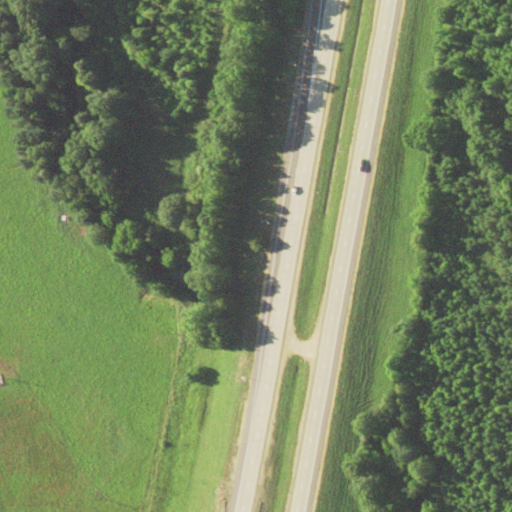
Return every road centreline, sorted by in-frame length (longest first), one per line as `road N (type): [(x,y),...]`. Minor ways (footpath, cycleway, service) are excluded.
road 1 (motorway): [(293,511),(384,0)]
road 2 (motorway): [(323,0),(235,511)]
